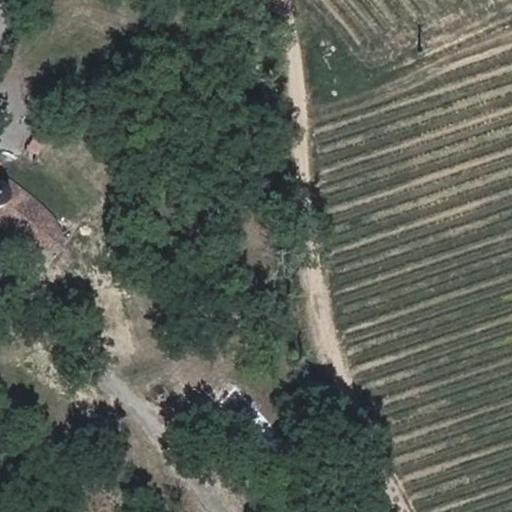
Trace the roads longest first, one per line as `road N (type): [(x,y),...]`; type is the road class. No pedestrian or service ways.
road 1 (track): [(394,511),(317,319),(301,202),(305,120),(294,30),(282,0)]
road 2 (track): [(236,511),(190,465),(105,344)]
